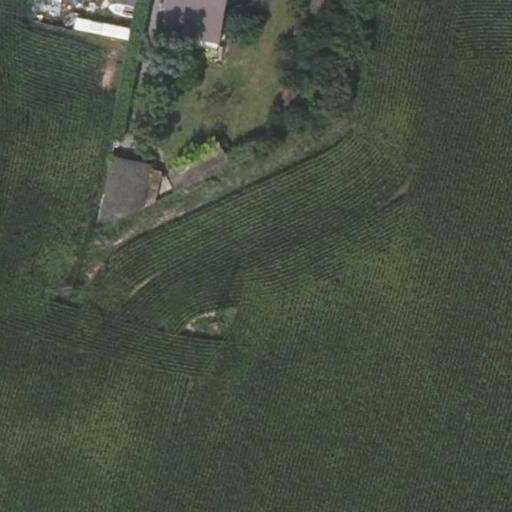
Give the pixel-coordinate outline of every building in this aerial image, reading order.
[(220,41),(227,0),(171,0),(163,41),(218,52),(220,41)] [(323,0),(300,0),(293,41),(304,43),(308,24),(319,25),(323,0)] [(172,194),(228,166),(220,150),(169,175),(172,194)] [(112,158),(98,224),(107,226),(143,208),(151,170),(151,166),(112,158)] [(151,170),(143,208),(155,202),(161,172),(151,170)]
